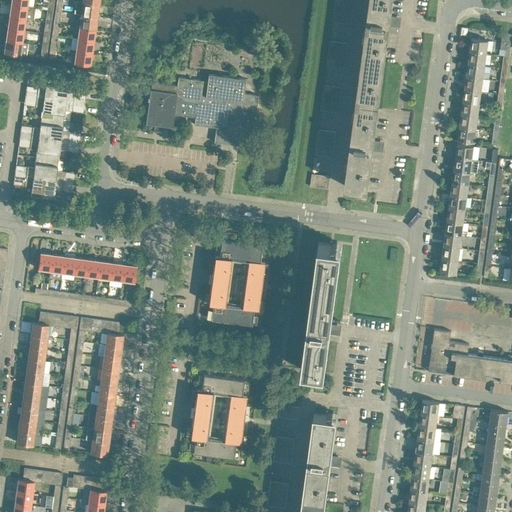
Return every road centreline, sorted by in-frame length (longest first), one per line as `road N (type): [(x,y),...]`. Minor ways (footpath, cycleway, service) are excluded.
road 1 (residential): [(132,471),(163,239)]
road 2 (residential): [(466,5),(446,32),(419,230)]
road 3 (residential): [(331,219),(363,0)]
road 4 (residential): [(99,189),(130,0)]
road 5 (residential): [(331,219),(169,198)]
road 6 (residential): [(7,355),(27,221)]
road 7 (residential): [(132,471),(0,452)]
road 8 (residential): [(383,511),(399,387)]
